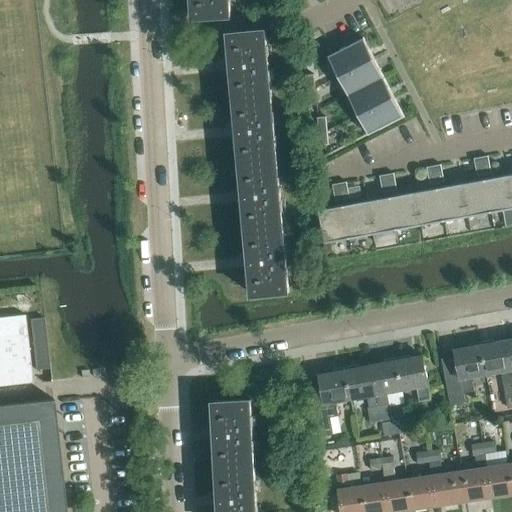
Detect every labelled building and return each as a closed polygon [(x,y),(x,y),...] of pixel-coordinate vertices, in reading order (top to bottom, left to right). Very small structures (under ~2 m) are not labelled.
[(230,16),(229,0),(193,0),(194,18),(230,16)] [(229,33),(235,98),(271,95),(265,29),(229,32),(229,33)] [(374,57),(363,37),(328,55),(338,75),(374,57)] [(384,77),(374,57),(338,75),(348,94),(384,77)] [(305,72),(306,86),(315,85),(314,71),(305,72)] [(394,96),(384,77),(348,94),(358,114),(394,96)] [(316,99),(315,85),(306,86),(307,100),(316,99)] [(277,161),(271,95),(235,98),(241,164),(277,161)] [(404,116),(398,105),(394,96),(358,114),(359,114),(369,134),(404,116)] [(317,115),(319,130),(327,129),(326,114),(317,115)] [(328,144),(327,129),(319,130),(320,144),(328,144)] [(491,172),(488,155),(481,157),(484,173),(491,172)] [(484,173),(481,157),(474,158),(477,174),(484,173)] [(283,226),(277,161),(241,164),(247,230),(283,226)] [(444,180),(441,164),(434,165),(437,182),(444,180)] [(437,182),(434,165),(427,167),(430,183),(437,182)] [(397,189),(394,173),(387,174),(390,190),(397,189)] [(390,190),(387,174),(380,175),(383,192),(390,190)] [(511,209),(511,190),(509,176),(485,180),(491,212),(492,213),(511,209)] [(485,180),(485,179),(461,184),(462,185),(467,216),(491,212),(485,180)] [(349,198),(346,181),(339,183),(342,199),(349,198)] [(342,199),(339,183),(332,184),(335,200),(342,199)] [(467,216),(462,185),(438,189),(444,222),(468,218),(467,216)] [(444,222),(438,189),(414,194),(420,227),(444,222)] [(420,227),(414,194),(390,198),(397,231),(420,227)] [(397,231),(390,198),(367,202),(373,235),(397,231)] [(373,235),(367,202),(343,207),(349,238),(349,240),(373,235)] [(343,207),(343,205),(319,210),(325,243),(349,238),(343,207)] [(289,292),(283,226),(247,230),(253,295),(289,292)] [(0,385),(32,382),(25,314),(0,316),(0,385)] [(48,370),(42,319),(29,320),(34,372),(48,370)] [(511,396),(511,370),(506,340),(494,343),(493,340),(480,342),(486,374),(501,371),(506,397),(511,396)] [(486,374),(480,342),(467,345),(468,347),(454,350),(459,374),(445,376),(450,405),(466,402),(464,392),(474,391),(471,376),(486,374)] [(409,355),(396,357),(402,389),(417,386),(420,400),(430,398),(428,384),(423,355),(410,358),(409,355)] [(399,390),(402,389),(396,357),(383,360),(384,363),(371,365),(381,421),(392,419),(390,406),(401,404),(399,390)] [(381,421),(371,365),(358,367),(358,365),(345,367),(351,398),(367,395),(369,407),(367,407),(370,423),(381,421)] [(336,401),(351,398),(345,367),(332,369),(332,372),(319,375),(321,386),(323,400),(312,401),(318,437),(333,434),(330,417),(338,415),(336,401)] [(0,511),(64,511),(52,399),(31,401),(0,404),(0,511)] [(215,401),(218,467),(254,465),(251,399),(215,401)] [(409,432),(406,419),(382,423),(384,436),(409,432)] [(497,453),(495,440),(483,442),(485,454),(497,453)] [(485,454),(483,442),(471,443),(473,456),(485,454)] [(463,501),(459,471),(443,474),(441,460),(443,460),(441,448),(428,450),(429,462),(430,462),(432,475),(431,475),(436,505),(463,501)] [(429,462),(428,450),(416,452),(418,464),(429,462)] [(339,471),(336,451),(323,452),(325,473),(339,471)] [(413,508),(408,479),(396,481),(394,467),(396,467),(394,455),(381,457),(383,469),(385,482),(390,511),(413,508)] [(383,469),(381,457),(369,459),(371,471),(383,469)] [(511,493),(511,479),(510,464),(487,467),(491,497),(511,493)] [(256,511),(254,465),(218,467),(220,511),(256,511)] [(491,497),(487,467),(459,471),(463,501),(491,497)] [(365,511),(362,486),(360,472),(337,475),(339,489),(338,489),(341,511),(365,511)] [(436,505),(431,475),(408,479),(413,508),(436,505)] [(385,482),(362,486),(365,511),(388,511),(390,511),(385,482)]
